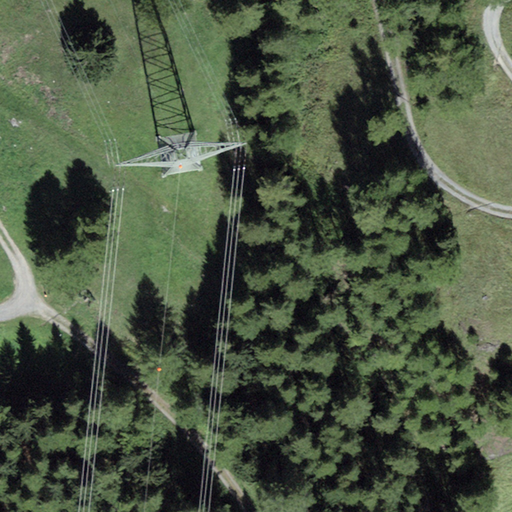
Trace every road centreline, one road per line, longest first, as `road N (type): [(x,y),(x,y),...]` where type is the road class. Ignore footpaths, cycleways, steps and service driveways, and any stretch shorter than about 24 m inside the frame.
road 1 (track): [(25,310),(49,315),(118,363),(198,439),(249,511)]
road 2 (track): [(511,214),(441,183),(402,114),(372,0)]
